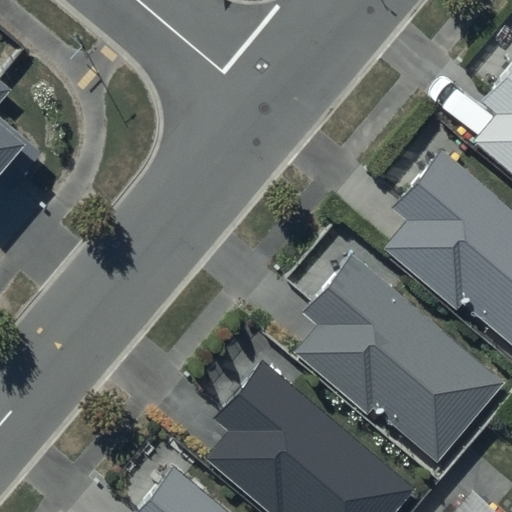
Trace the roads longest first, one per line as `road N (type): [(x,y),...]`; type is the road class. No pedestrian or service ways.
road 1 (residential): [(0,425),(266,105)]
road 2 (residential): [(140,0),(266,105)]
road 3 (residential): [(266,105),(355,0)]
